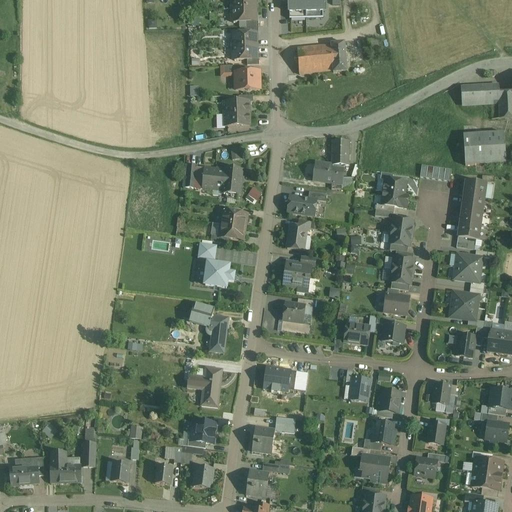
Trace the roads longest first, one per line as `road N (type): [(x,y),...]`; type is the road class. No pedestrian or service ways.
road 1 (unclassified): [(0,117),(107,153),(144,156),(280,132)]
road 2 (residential): [(280,132),(351,129),(467,72),(511,60)]
road 3 (residential): [(225,511),(54,500),(0,506)]
road 4 (residential): [(250,345),(280,132)]
road 5 (residential): [(225,511),(250,345)]
road 6 (residential): [(250,345),(416,370)]
road 7 (residential): [(416,370),(435,209)]
road 8 (residential): [(395,511),(416,370)]
road 9 (residential): [(280,132),(274,0)]
